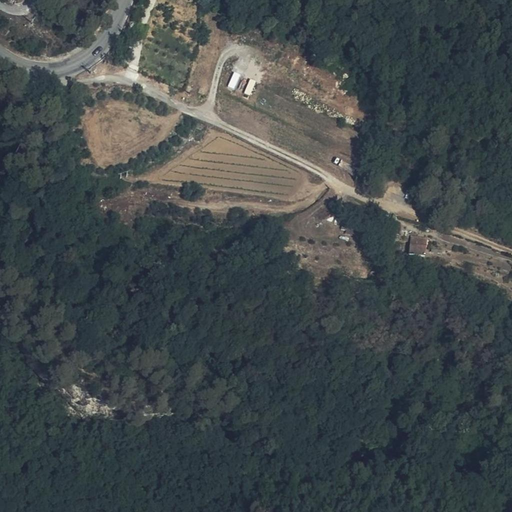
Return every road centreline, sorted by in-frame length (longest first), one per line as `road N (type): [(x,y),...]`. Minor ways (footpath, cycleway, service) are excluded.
road 1 (residential): [(62,68),(70,80),(131,79),(382,203)]
road 2 (track): [(382,203),(511,252)]
